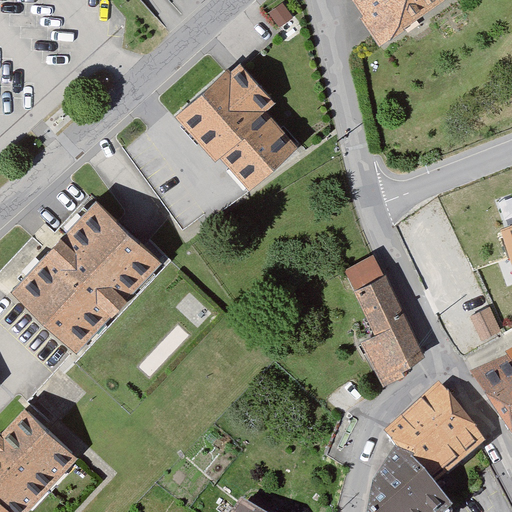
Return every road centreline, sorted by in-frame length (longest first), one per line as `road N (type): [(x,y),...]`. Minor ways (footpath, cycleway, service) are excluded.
road 1 (residential): [(0,213),(242,0)]
road 2 (residential): [(372,207),(319,0)]
road 3 (residential): [(449,357),(380,415),(351,511)]
road 4 (residential): [(449,357),(372,207)]
road 5 (residential): [(511,153),(372,207)]
